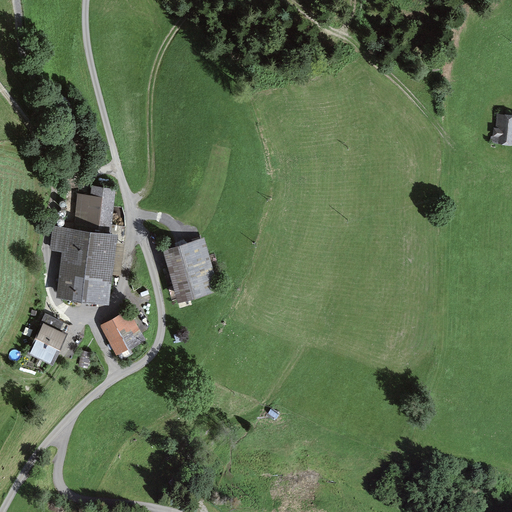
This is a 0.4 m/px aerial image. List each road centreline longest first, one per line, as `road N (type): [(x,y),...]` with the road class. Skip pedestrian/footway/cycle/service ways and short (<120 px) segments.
road 1 (track): [(128,199),(157,289),(158,343),(65,420),(2,511)]
road 2 (track): [(210,0),(181,23),(157,60),(149,181),(128,199)]
road 3 (track): [(65,420),(61,490),(172,511)]
road 4 (track): [(119,374),(94,319),(122,286),(135,219)]
road 5 (track): [(85,0),(88,55),(114,160)]
road 6 (track): [(116,166),(71,190),(51,143),(15,105)]
road 7 (track): [(17,0),(41,133)]
